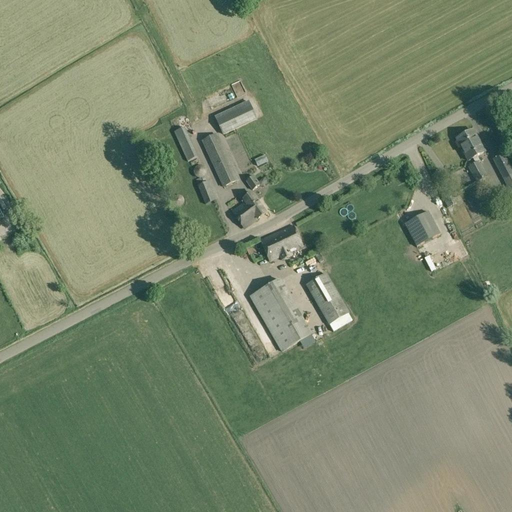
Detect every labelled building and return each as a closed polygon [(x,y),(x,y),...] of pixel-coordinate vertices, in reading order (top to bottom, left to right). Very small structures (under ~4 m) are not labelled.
[(256,118),(249,102),(214,118),(217,123),(221,134),(244,123),(256,118)] [(176,128),(182,125),(180,119),(173,122),(176,128)] [(192,151),(189,144),(182,130),(175,133),(181,148),(184,154),(189,164),(196,160),(192,151)] [(238,130),(224,136),(238,166),(252,160),(238,130)] [(477,157),(478,156),(485,152),(474,131),(465,135),(477,157)] [(238,180),(217,135),(202,142),(223,187),(238,180)] [(481,162),(478,156),(477,157),(465,135),(457,140),(468,161),(473,159),(476,164),(479,162),(479,163),(481,162)] [(511,193),(511,169),(504,154),(493,160),(503,180),(511,194),(511,193)] [(255,160),(257,166),(268,161),(266,155),(255,160)] [(405,161),(388,169),(395,184),(412,176),(405,161)] [(487,176),(479,163),(479,162),(476,164),(471,167),(479,180),(487,176)] [(196,168),(194,171),(194,175),(197,178),(200,179),(202,179),(204,178),(206,176),(206,172),(206,169),(202,167),(199,167),(196,168)] [(454,170),(448,172),(451,180),(457,178),(454,170)] [(254,176),(246,182),(253,191),(260,185),(258,183),(254,176)] [(258,183),(260,186),(263,187),(267,185),(267,182),(265,178),(258,183)] [(208,182),(198,186),(205,205),(216,201),(208,182)] [(447,209),(456,205),(452,193),(443,197),(447,209)] [(243,200),(248,207),(235,216),(244,229),(266,213),(252,194),(243,200)] [(180,206),(182,206),(183,203),(183,200),(182,198),(181,197),(179,197),(177,197),(175,198),(173,199),(173,201),(174,204),(176,206),(178,207),(180,206)] [(474,212),(469,198),(463,201),(469,214),(474,212)] [(405,226),(415,247),(441,234),(430,213),(405,226)] [(290,253),(303,246),(295,227),(261,241),(270,261),(281,257),(282,260),(291,256),(290,253)] [(18,248),(23,244),(15,233),(10,237),(18,248)] [(324,261),(320,253),(315,255),(320,263),(324,261)] [(349,314),(327,275),(307,286),(329,326),(333,333),(352,322),(348,315),(349,314)] [(282,352),(312,335),(281,280),(251,297),(282,352)] [(475,305),(486,300),(482,291),(471,297),(475,305)] [(242,298),(237,301),(242,311),(247,308),(242,298)] [(145,300),(129,309),(147,339),(163,330),(145,300)] [(251,353),(258,349),(254,341),(247,344),(251,353)]
